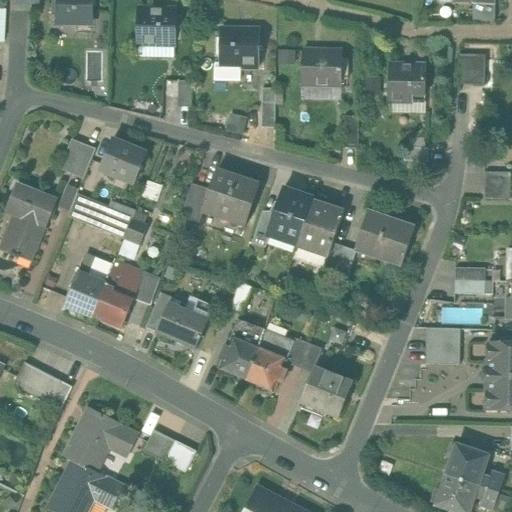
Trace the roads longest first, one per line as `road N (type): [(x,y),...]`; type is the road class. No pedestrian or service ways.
road 1 (residential): [(449,201),(20,97)]
road 2 (residential): [(334,482),(362,433),(449,201)]
road 3 (residential): [(0,312),(243,432)]
